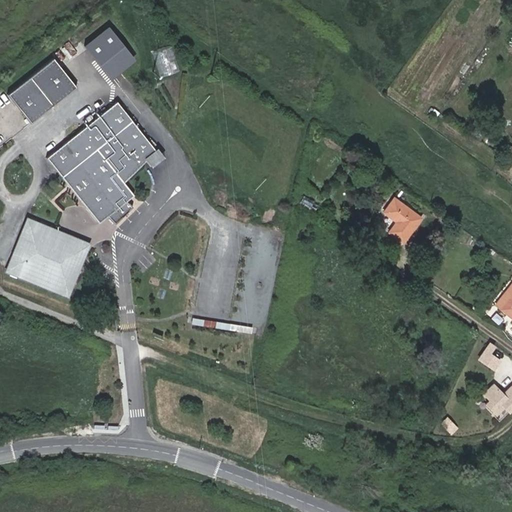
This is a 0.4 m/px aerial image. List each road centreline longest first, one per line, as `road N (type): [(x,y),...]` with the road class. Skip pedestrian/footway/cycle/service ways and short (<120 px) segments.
road 1 (unknown): [(129,350),(330,416),(422,435),(478,438),(511,420)]
road 2 (unclassified): [(0,455),(63,445),(175,455),(328,511)]
